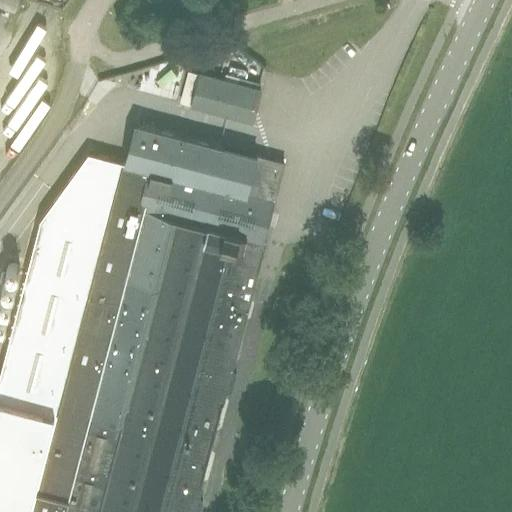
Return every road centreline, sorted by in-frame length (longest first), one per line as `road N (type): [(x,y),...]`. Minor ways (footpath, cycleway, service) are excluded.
road 1 (tertiary): [(287,511),(378,239),(484,0)]
road 2 (unclassified): [(79,43),(117,59),(326,0)]
road 3 (unclassified): [(0,193),(56,114),(79,43)]
